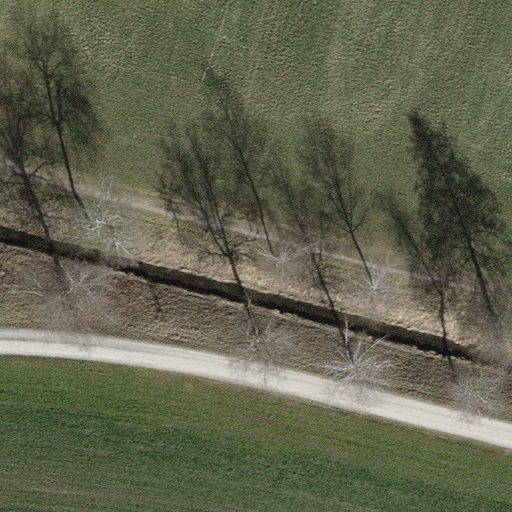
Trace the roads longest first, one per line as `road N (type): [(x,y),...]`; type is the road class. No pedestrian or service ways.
road 1 (track): [(0,162),(69,193),(511,302)]
road 2 (track): [(511,438),(162,352),(0,341)]
